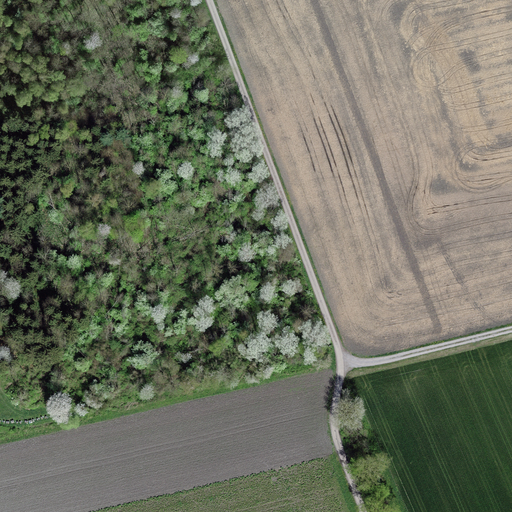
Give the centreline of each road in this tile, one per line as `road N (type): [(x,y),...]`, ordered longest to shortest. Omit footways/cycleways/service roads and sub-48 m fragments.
road 1 (track): [(213,0),(342,359)]
road 2 (track): [(0,456),(342,359)]
road 3 (track): [(342,359),(372,360),(511,330)]
road 4 (track): [(342,359),(333,431),(363,511)]
